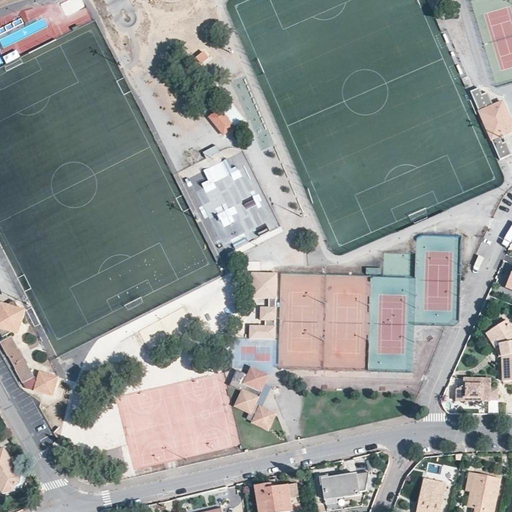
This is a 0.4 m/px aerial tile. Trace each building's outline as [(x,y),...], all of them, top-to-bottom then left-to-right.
[(511,0),(463,0),(491,89),(511,82),(511,0)] [(197,58),(201,63),(208,57),(204,52),(197,58)] [(478,89),(470,92),(499,160),(510,155),(502,136),(511,131),(511,127),(501,102),(492,106),(486,93),(481,96),(478,89)] [(228,103),(219,110),(233,128),(243,120),(228,103)] [(209,118),(223,136),(233,128),(219,110),(209,118)] [(184,152),(191,165),(196,162),(190,149),(184,152)] [(237,251),(281,229),(242,151),(204,169),(210,181),(193,190),(207,219),(210,218),(224,245),(231,241),(237,251)] [(0,289),(9,285),(0,266),(0,289)] [(276,275),(256,274),(251,280),(250,300),(269,300),(268,309),(263,309),(263,321),(266,321),(266,328),(250,328),(250,340),(275,340),(276,275)] [(0,309),(0,335),(0,337),(10,332),(17,334),(24,310),(17,308),(13,301),(7,305),(6,310),(4,311),(0,309)] [(511,328),(507,323),(492,331),(502,347),(503,382),(511,381),(511,328)] [(10,336),(0,341),(0,342),(6,355),(8,354),(15,368),(13,369),(21,382),(31,376),(25,363),(26,363),(19,349),(17,349),(10,336)] [(247,418),(268,428),(274,414),(270,412),(266,414),(265,410),(253,405),(254,403),(252,396),(259,393),(267,375),(251,368),(249,375),(237,370),(229,386),(243,392),(237,406),(250,412),(247,418)] [(59,377),(46,373),(37,378),(34,391),(45,394),(46,389),(52,386),(56,387),(59,377)] [(223,375),(117,399),(134,472),(240,448),(223,375)] [(493,379),(466,379),(465,389),(457,389),(457,401),(466,401),(500,402),(501,388),(493,388),(493,379)] [(20,481),(4,449),(0,451),(0,486),(4,494),(20,481)] [(355,473),(324,478),(324,499),(357,493),(355,473)] [(491,511),(497,478),(471,474),(464,511),(491,511)] [(438,511),(443,483),(424,480),(418,511),(438,511)] [(269,484),(255,484),(257,511),(291,511),(291,505),(298,504),(295,486),(270,489),(269,484)]
